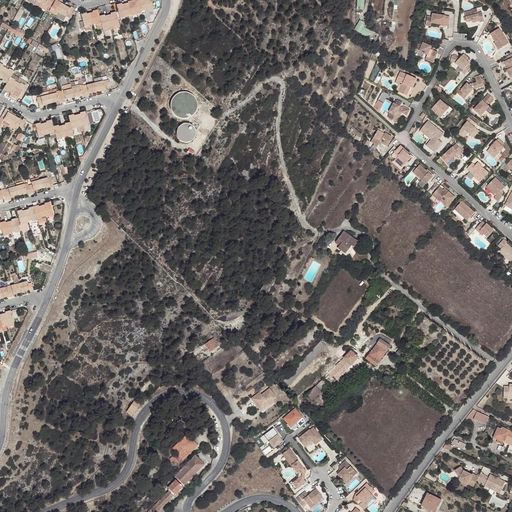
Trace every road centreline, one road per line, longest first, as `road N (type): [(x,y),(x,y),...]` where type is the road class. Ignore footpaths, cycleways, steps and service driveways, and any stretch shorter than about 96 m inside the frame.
road 1 (residential): [(189,511),(221,464),(226,433),(214,405),(185,391),(152,402),(139,419),(119,480),(46,511)]
road 2 (residential): [(389,511),(511,352)]
road 3 (residential): [(118,103),(33,116),(0,98)]
